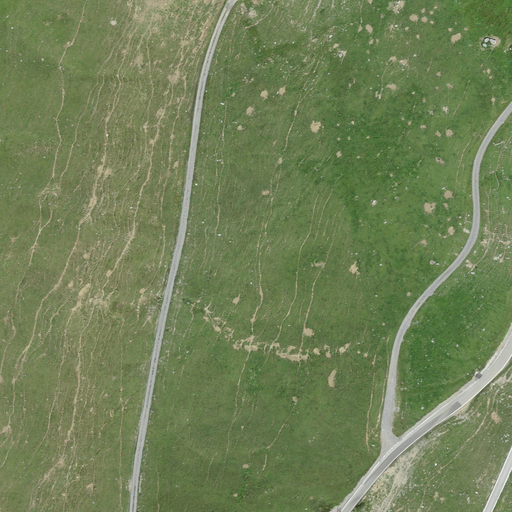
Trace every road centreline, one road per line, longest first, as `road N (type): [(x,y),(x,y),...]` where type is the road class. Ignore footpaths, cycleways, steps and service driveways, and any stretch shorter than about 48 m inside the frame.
road 1 (track): [(230,0),(197,91),(130,511)]
road 2 (track): [(392,456),(384,435),(398,330),(469,239),(471,168),(511,101)]
road 3 (tertiary): [(511,343),(482,381),(385,462),(345,511)]
